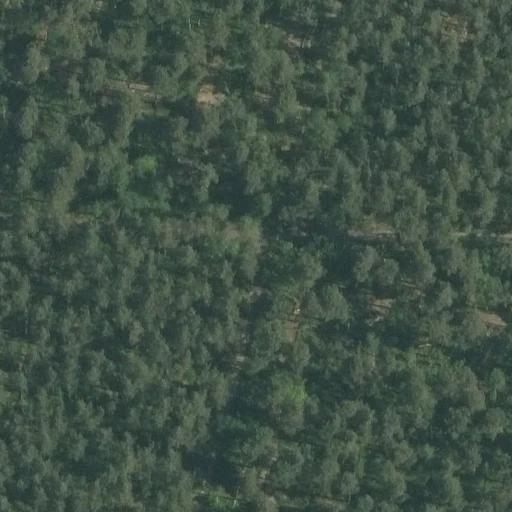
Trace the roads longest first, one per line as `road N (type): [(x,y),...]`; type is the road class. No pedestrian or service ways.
road 1 (track): [(272,234),(199,511)]
road 2 (track): [(0,226),(272,234)]
road 3 (track): [(336,0),(272,234)]
road 4 (track): [(272,234),(511,241)]
